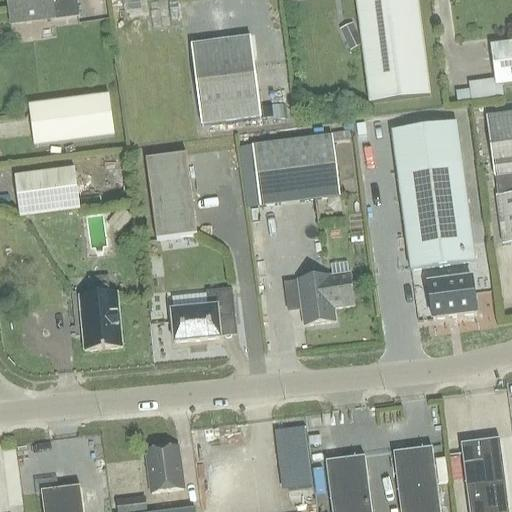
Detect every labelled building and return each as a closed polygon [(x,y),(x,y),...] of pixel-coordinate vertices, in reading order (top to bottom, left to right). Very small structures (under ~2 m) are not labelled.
[(7,0),(10,23),(53,17),(53,21),(79,18),(76,0),(7,0)] [(430,97),(416,0),(356,0),(362,44),(362,47),(370,105),(430,97)] [(353,25),(340,31),(350,53),(362,47),(362,44),(353,25)] [(251,40),(191,48),(201,127),(261,119),(251,40)] [(496,87),(511,85),(511,44),(490,47),(496,87)] [(502,87),(495,88),(494,81),(469,85),(470,91),(456,93),(458,106),(504,99),(502,87)] [(34,148),(114,138),(109,97),(29,108),(34,148)] [(270,109),(261,110),(263,120),(271,119),(270,109)] [(511,115),(486,119),(494,179),(511,176),(511,115)] [(345,134),(354,132),(352,124),(344,125),(345,134)] [(392,135),(410,272),(475,264),(457,127),(392,135)] [(332,138),(333,144),(350,142),(349,134),(332,136),(332,138)] [(252,149),(260,209),(340,199),(333,144),(332,138),(252,149)] [(187,156),(146,162),(157,242),(197,236),(187,156)] [(20,219),(80,211),(75,171),(15,179),(20,219)] [(511,195),(496,198),(503,247),(511,245),(511,195)] [(120,208),(107,225),(119,235),(133,218),(120,208)] [(352,245),(363,243),(362,236),(351,237),(352,245)] [(304,328),(305,328),(336,324),(334,312),(354,309),(349,275),(298,282),(304,328)] [(433,322),(477,316),(472,280),(428,286),(433,322)] [(95,298),(80,300),(85,353),(123,350),(117,296),(113,296),(113,290),(94,292),(95,298)] [(208,309),(171,313),(174,345),(221,340),(219,321),(235,319),(232,290),(207,293),(208,309)] [(312,488),(304,429),(280,432),(288,491),(312,488)] [(509,511),(500,441),(461,446),(469,511),(509,511)] [(178,449),(146,453),(152,495),(183,491),(178,449)] [(440,511),(432,450),(393,455),(400,511),(440,511)] [(326,464),(332,511),(371,511),(365,459),(326,464)] [(59,492),(41,494),(43,511),(83,511),(81,489),(59,492)] [(118,511),(146,511),(146,500),(118,503),(118,511)]
